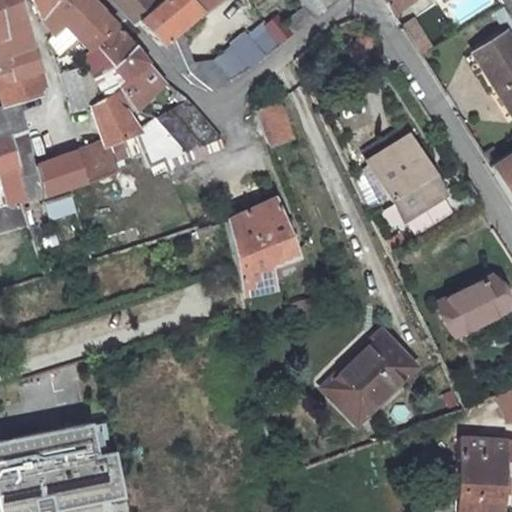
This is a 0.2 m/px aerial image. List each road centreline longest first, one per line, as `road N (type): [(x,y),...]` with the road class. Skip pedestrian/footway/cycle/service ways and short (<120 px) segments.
road 1 (unknown): [(272,68),(427,370)]
road 2 (residential): [(368,0),(511,231)]
road 3 (residential): [(221,110),(354,0)]
road 4 (residential): [(100,0),(176,81),(221,110)]
road 5 (residential): [(23,0),(60,121)]
road 6 (residential): [(221,110),(244,158),(237,171),(184,192)]
